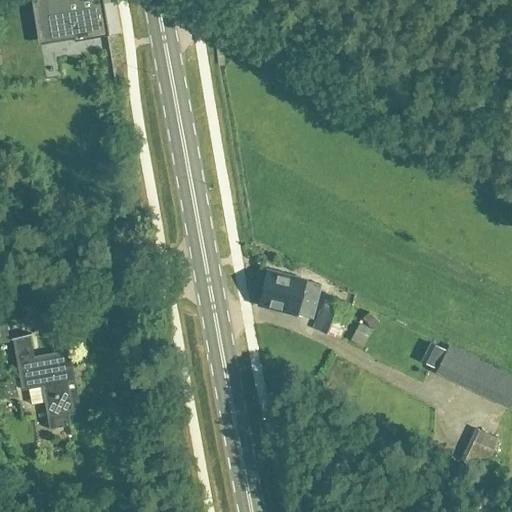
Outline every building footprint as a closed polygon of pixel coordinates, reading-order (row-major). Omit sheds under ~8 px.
[(104,0),(47,0),(54,39),(73,36),(74,41),(110,35),(104,0)] [(268,271),(259,305),(298,315),(298,314),(313,318),(321,285),(307,282),(307,281),(268,271)] [(340,340),(350,311),(325,299),(313,329),(340,340)] [(0,343),(8,341),(4,307),(0,307),(0,343)] [(31,404),(45,402),(50,427),(70,424),(69,415),(82,413),(70,350),(35,357),(31,336),(13,339),(22,389),(29,388),(31,404)] [(511,376),(450,345),(449,346),(436,372),(508,408),(511,400),(511,376)] [(15,381),(0,383),(0,398),(18,396),(15,381)]
